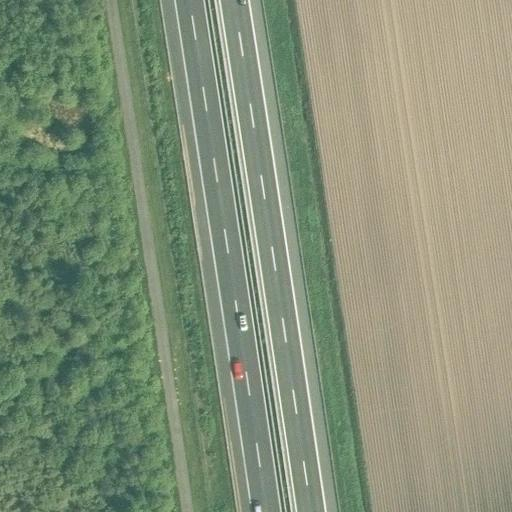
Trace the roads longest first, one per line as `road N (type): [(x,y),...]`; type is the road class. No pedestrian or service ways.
road 1 (motorway): [(187,0),(265,511)]
road 2 (motorway): [(309,511),(232,0)]
road 3 (track): [(116,0),(189,511)]
